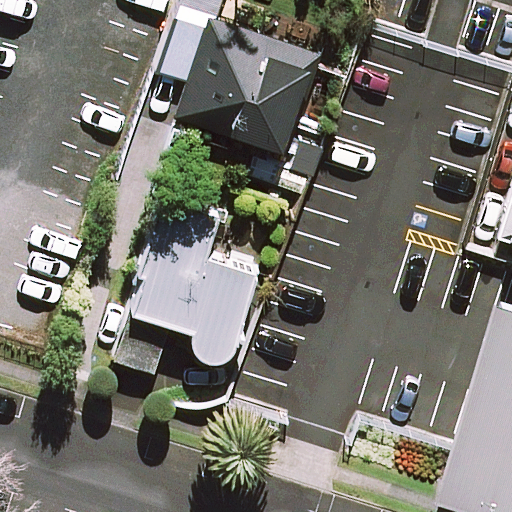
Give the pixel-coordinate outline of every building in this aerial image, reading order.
[(316,48),(206,13),(175,110),(285,145),(316,48)] [(320,141),(299,134),(283,181),(304,188),(320,141)] [(511,191),(500,228),(511,231),(511,191)] [(218,213),(156,193),(121,301),(186,322),(185,332),(190,344),(202,353),(214,356),(224,349),(235,337),(260,259),(208,242),(218,213)] [(511,290),(486,283),(436,442),(425,475),(511,502),(511,290)]
